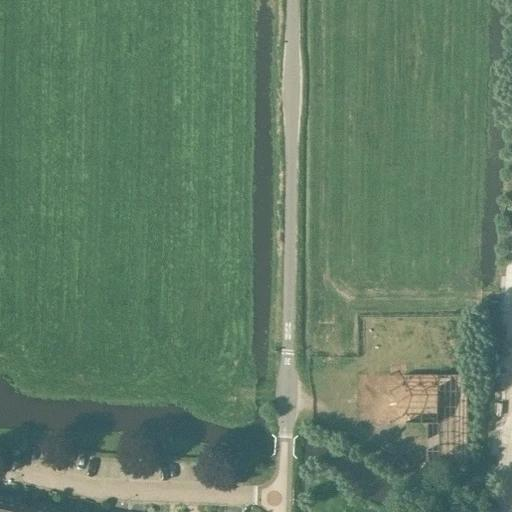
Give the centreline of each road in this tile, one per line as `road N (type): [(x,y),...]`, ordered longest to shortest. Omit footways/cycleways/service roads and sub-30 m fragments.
road 1 (tertiary): [(281,504),(289,0)]
road 2 (unclassified): [(11,472),(281,504)]
